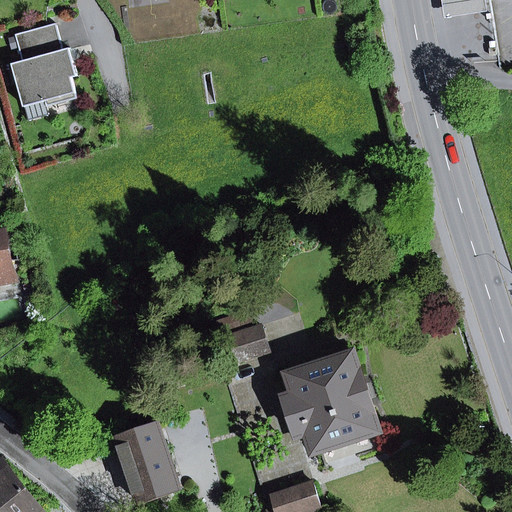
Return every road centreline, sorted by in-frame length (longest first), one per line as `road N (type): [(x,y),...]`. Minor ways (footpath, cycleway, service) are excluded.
road 1 (primary): [(408,0),(425,84),(511,357)]
road 2 (tertiary): [(97,511),(0,437)]
